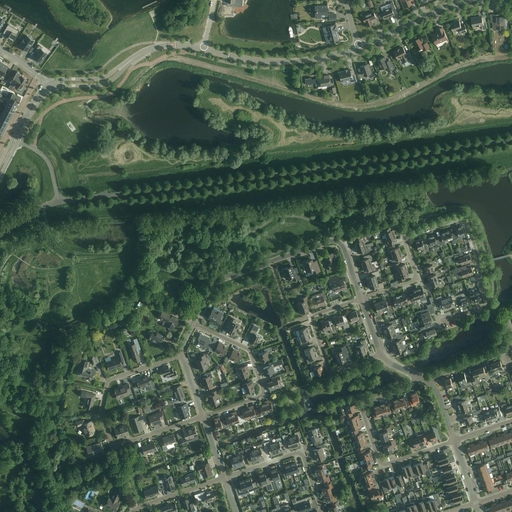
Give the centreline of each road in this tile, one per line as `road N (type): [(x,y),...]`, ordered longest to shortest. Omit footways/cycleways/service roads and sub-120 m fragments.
road 1 (residential): [(193,324),(213,282),(333,240),(360,298)]
road 2 (residential): [(202,416),(116,446),(101,414),(114,377),(181,352)]
road 3 (residential): [(453,439),(381,462),(362,404),(407,388),(417,376)]
road 4 (residential): [(202,416),(263,392),(246,348),(193,324)]
road 5 (residential): [(360,298),(310,316),(327,370),(381,353)]
road 6 (tertiary): [(359,46),(275,61),(202,47)]
road 7 (residential): [(489,305),(464,219),(401,236)]
road 8 (residential): [(322,511),(299,453),(224,477)]
